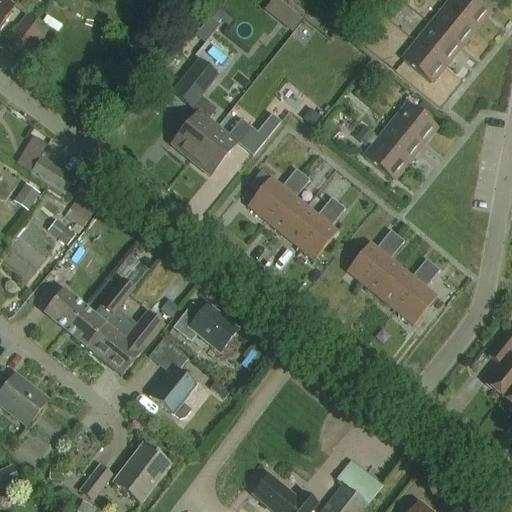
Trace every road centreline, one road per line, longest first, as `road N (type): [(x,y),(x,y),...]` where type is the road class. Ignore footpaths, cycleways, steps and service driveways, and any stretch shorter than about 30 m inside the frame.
road 1 (unclassified): [(409,405),(0,86)]
road 2 (residential): [(409,405),(486,301),(511,146)]
road 3 (residential): [(106,408),(0,326)]
road 4 (unclassified): [(511,489),(409,405)]
